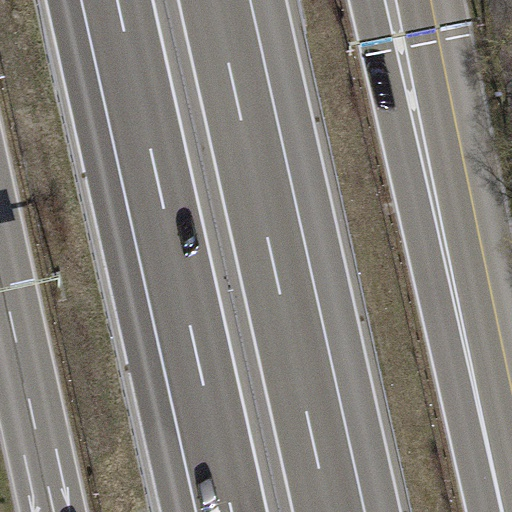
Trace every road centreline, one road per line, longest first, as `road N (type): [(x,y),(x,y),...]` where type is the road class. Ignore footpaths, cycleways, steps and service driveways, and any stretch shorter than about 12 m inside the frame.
road 1 (motorway): [(348,511),(233,0)]
road 2 (motorway): [(101,0),(215,511)]
road 3 (primary): [(504,511),(398,19)]
road 4 (primary): [(0,259),(55,511)]
